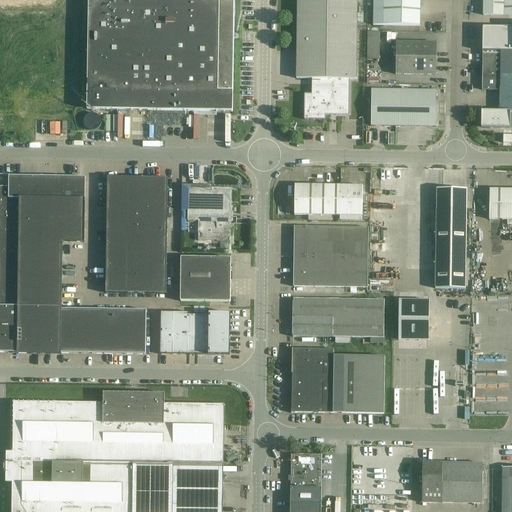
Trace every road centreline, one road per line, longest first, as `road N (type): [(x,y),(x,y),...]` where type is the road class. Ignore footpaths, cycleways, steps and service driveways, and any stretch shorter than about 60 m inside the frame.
road 1 (unclassified): [(0,151),(263,155)]
road 2 (unclassified): [(0,372),(260,375)]
road 3 (unclassified): [(260,432),(511,434)]
road 4 (unclassified): [(260,375),(263,155)]
road 5 (unknown): [(150,298),(96,298),(86,290),(93,153)]
road 6 (unclassified): [(263,155),(455,157)]
road 7 (unknown): [(451,433),(431,267)]
road 8 (unknown): [(150,298),(169,293),(177,154)]
road 9 (unclassified): [(455,157),(457,0)]
road 10 (unclassified): [(263,155),(264,0)]
